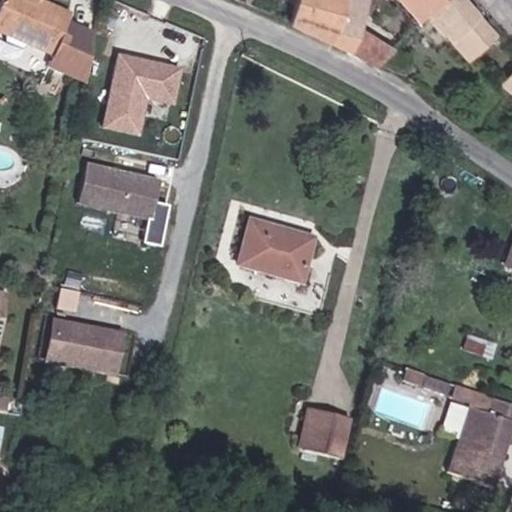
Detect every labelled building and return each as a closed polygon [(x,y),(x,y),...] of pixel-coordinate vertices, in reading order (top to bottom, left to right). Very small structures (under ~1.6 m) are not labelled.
[(0,36),(56,62),(72,22),(22,0),(8,0),(0,21),(0,36)] [(338,28),(344,4),(332,0),(297,0),(290,30),(349,58),(355,33),(338,28)] [(399,0),(397,2),(423,30),(433,21),(455,0),(399,0)] [(456,45),(472,61),(495,40),(462,0),(455,0),(433,21),(456,45)] [(361,9),(344,4),(338,28),(355,33),(361,9)] [(440,61),(456,45),(433,21),(423,30),(415,37),(440,61)] [(392,59),(360,41),(357,50),(354,60),(378,72),(392,59)] [(140,144),(145,124),(167,129),(179,78),(119,63),(101,134),(140,144)] [(146,236),(155,198),(82,180),(73,218),(146,236)] [(291,292),(304,249),(241,230),(229,272),(291,292)] [(511,274),(511,237),(508,236),(496,270),(511,274)] [(75,308),(77,290),(61,289),(59,306),(75,308)] [(109,388),(118,349),(50,333),(41,372),(109,388)] [(314,377),(302,374),(292,417),(303,419),(314,377)] [(347,384),(314,377),(303,419),(336,428),(347,384)] [(499,494),(511,459),(511,408),(503,405),(497,420),(478,413),(454,478),(499,494)]
